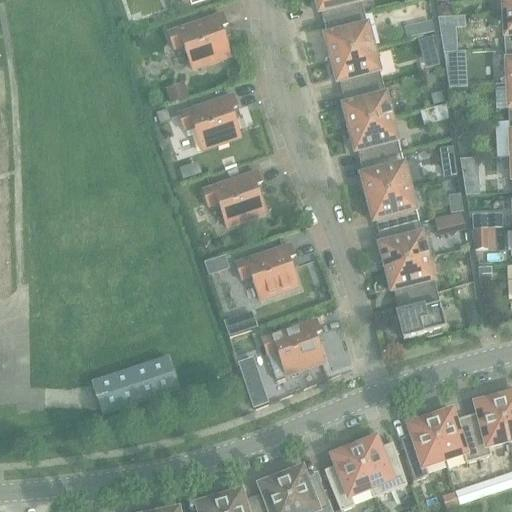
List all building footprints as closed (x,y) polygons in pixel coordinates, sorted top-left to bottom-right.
[(40,0),(25,0),(0,8),(0,25),(3,33),(47,18),(40,0)] [(312,0),(315,10),(317,9),(318,15),(321,15),(324,26),(364,15),(360,0),(312,0)] [(511,0),(502,0),(503,15),(511,14),(511,0)] [(98,1),(88,4),(90,11),(100,8),(98,1)] [(451,6),(437,7),(438,19),(452,18),(451,6)] [(511,14),(503,15),(505,51),(511,50),(511,14)] [(324,45),(328,60),(330,60),(330,62),(373,50),(364,15),(324,26),(327,38),(324,38),(326,44),(324,45)] [(168,35),(174,51),(184,47),(192,72),(230,59),(220,31),(226,29),(221,16),(168,35)] [(47,18),(3,33),(10,56),(54,42),(47,18)] [(422,22),(418,28),(420,36),(433,33),(430,20),(422,22)] [(456,30),(440,31),(443,55),(458,54),(456,30)] [(435,38),(419,42),(422,56),(437,52),(435,38)] [(107,40),(98,44),(100,51),(110,48),(107,40)] [(54,42),(10,56),(18,79),(62,65),(54,42)] [(110,48),(100,51),(103,59),(113,56),(110,48)] [(329,64),(333,80),(335,79),(336,85),(339,84),(342,96),(382,85),(373,50),(330,62),(331,64),(329,64)] [(458,54),(443,55),(445,67),(466,66),(465,53),(458,54)] [(62,65),(18,79),(25,102),(69,87),(62,65)] [(184,83),(165,89),(170,103),(189,97),(184,83)] [(342,114),(346,130),(348,130),(349,131),(391,120),(382,85),(342,96),(345,107),(342,108),(344,114),(342,114)] [(441,92),(430,95),(433,105),(443,103),(441,92)] [(126,93),(116,96),(118,103),(128,100),(126,93)] [(71,94),(28,108),(35,131),(79,117),(71,94)] [(231,113),(236,111),(232,97),(178,116),(184,132),(194,128),(202,153),(240,140),(231,113)] [(128,100),(118,103),(121,111),(131,107),(128,100)] [(446,107),(437,109),(440,123),(448,121),(446,107)] [(167,112),(156,116),(159,126),(171,122),(167,112)] [(79,117),(35,131),(43,154),(86,140),(79,117)] [(347,134),(351,149),(353,149),(355,155),(357,154),(360,166),(400,155),(391,120),(349,131),(349,133),(347,134)] [(86,140),(43,154),(50,177),(93,163),(86,140)] [(141,140),(131,144),(133,151),(143,148),(141,140)] [(143,148),(133,151),(135,158),(146,154),(143,148)] [(360,184),(365,200),(366,199),(367,201),(409,190),(400,155),(360,166),(363,177),(361,178),(362,184),(360,184)] [(453,161),(440,163),(443,178),(456,176),(453,161)] [(93,163),(50,177),(57,200),(101,186),(93,163)] [(196,164),(179,171),(183,181),(200,175),(196,164)] [(203,192),(208,208),(218,205),(227,229),(264,216),(255,189),(260,187),(256,174),(203,192)] [(101,186),(57,200),(64,223),(108,209),(101,186)] [(479,186),(465,186),(466,198),(479,197),(479,186)] [(156,187),(146,191),(148,198),(159,194),(156,187)] [(366,203),(370,219),(371,219),(373,224),(375,224),(378,235),(418,225),(409,190),(367,201),(367,203),(366,203)] [(159,194),(148,198),(151,205),(161,201),(159,194)] [(460,200),(449,201),(451,214),(462,213),(460,200)] [(108,209),(64,223),(72,246),(115,232),(108,209)] [(487,215),(473,216),(474,231),(488,230),(487,215)] [(379,254),(383,269),(384,269),(385,271),(427,259),(418,225),(378,235),(381,247),(379,247),(380,253),(379,254)] [(486,232),(471,233),(474,251),(487,251),(486,232)] [(172,240),(163,244),(165,250),(175,247),(172,240)] [(175,247),(165,250),(167,257),(177,254),(175,247)] [(236,265),(241,282),(251,278),(260,302),(297,290),(288,262),(294,260),(289,247),(236,265)] [(224,257),(204,263),(209,276),(228,269),(224,257)] [(384,273),(388,289),(389,288),(391,294),(394,293),(397,305),(437,294),(427,259),(385,271),(385,272),(384,273)] [(26,269),(0,270),(0,302),(28,301),(26,269)] [(492,285),(491,269),(478,269),(479,285),(492,285)] [(127,273),(83,287),(91,310),(134,296),(127,273)] [(187,286),(178,289),(180,296),(190,293),(187,286)] [(190,293),(180,296),(182,303),(192,299),(190,293)] [(427,339),(441,335),(440,331),(446,330),(437,294),(397,305),(400,316),(397,317),(398,323),(397,323),(401,339),(402,339),(403,341),(427,335),(427,339)] [(134,296),(91,310),(98,331),(140,317),(141,317),(134,296)] [(478,315),(465,317),(467,329),(480,327),(478,315)] [(140,317),(98,331),(104,351),(147,337),(140,317)] [(199,317),(187,320),(190,328),(201,324),(199,317)] [(315,323),(262,341),(267,357),(276,382),(286,378),(323,365),(314,338),(320,336),(315,323)] [(148,337),(104,351),(111,372),(154,358),(148,337)] [(155,358),(111,373),(119,396),(162,381),(155,358)] [(265,391),(250,396),(254,409),(270,404),(265,391)] [(511,400),(511,397),(497,401),(508,444),(511,442),(511,400)] [(508,444),(497,401),(483,404),(484,407),(476,409),(478,416),(466,419),(479,462),(491,458),(489,449),(508,444)] [(479,462),(466,419),(454,423),(452,416),(444,419),(443,416),(430,421),(444,463),(463,456),(466,466),(479,462)] [(444,463),(430,421),(416,425),(417,428),(410,431),(412,437),(400,442),(414,484),(428,478),(425,469),(444,463)] [(369,444),(355,450),(353,451),(370,491),(373,500),(409,486),(392,445),(380,450),(378,444),(370,447),(369,444)] [(351,499),(370,491),(353,451),(341,456),(342,459),(334,462),(337,468),(324,473),(339,511),(345,511),(355,508),(351,499)] [(294,474),(281,479),(293,511),(330,511),(316,475),(305,480),(303,474),(295,477),(294,474)] [(293,511),(281,479),(267,485),(268,488),(261,491),(263,497),(253,500),(257,511),(293,511)] [(455,494),(459,507),(473,503),(468,490),(455,494)] [(459,507),(455,494),(442,498),(446,511),(459,507)] [(257,511),(253,500),(243,503),(241,497),(233,499),(233,496),(219,501),(222,511),(257,511)] [(198,511),(222,511),(219,501),(205,505),(206,508),(198,510),(198,511)]
